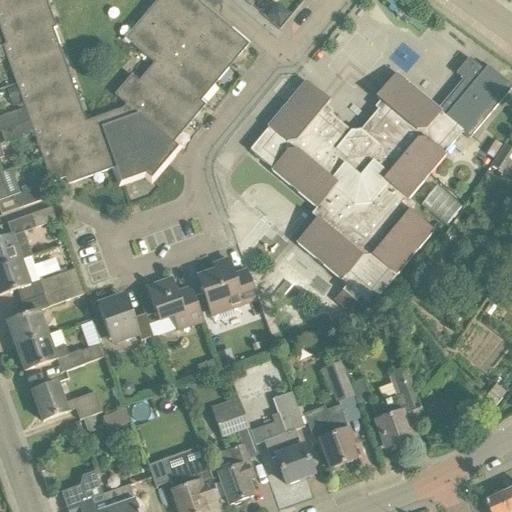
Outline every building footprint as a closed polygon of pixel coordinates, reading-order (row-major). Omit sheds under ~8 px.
[(0,0),(0,29),(6,47),(4,47),(8,57),(25,109),(25,110),(29,122),(34,135),(35,135),(50,179),(52,184),(67,178),(69,185),(85,179),(83,173),(99,167),(101,173),(116,168),(122,183),(145,174),(156,175),(172,155),(165,148),(170,142),(173,145),(184,132),(178,128),(190,115),(195,119),(206,106),(196,97),(201,91),(206,96),(227,71),(222,67),(233,54),(238,58),(249,45),(195,0),(167,0),(157,12),(152,8),(132,32),(137,36),(130,44),(155,64),(139,82),(132,76),(115,96),(126,105),(124,109),(86,122),(81,108),(75,110),(69,93),(75,91),(65,61),(58,63),(52,47),(59,45),(56,36),(52,37),(49,29),(56,27),(54,20),(46,0),(0,0)] [(367,304),(372,307),(434,232),(410,212),(415,206),(409,200),(447,156),(445,155),(462,134),(469,140),(511,89),(511,87),(488,67),(484,71),(469,59),(456,74),(465,82),(440,111),(397,74),(376,99),(383,105),(361,132),(351,133),(324,110),(330,103),(305,82),(267,128),(269,129),(250,152),(272,170),(271,171),(322,214),(296,244),(347,287),(342,292),(343,293),(334,303),(347,314),(354,306),(361,311),(367,304)] [(0,132),(1,132),(29,122),(25,110),(0,118),(0,132)] [(6,145),(34,135),(29,122),(1,132),(6,145)] [(511,150),(505,146),(491,167),(511,180),(511,150)] [(0,201),(9,199),(0,175),(0,174),(0,201)] [(44,186),(52,184),(50,179),(21,189),(22,194),(16,197),(20,209),(49,199),(44,186)] [(52,209),(31,216),(36,229),(57,221),(52,209)] [(0,269),(33,257),(31,252),(24,233),(0,241),(0,269)] [(500,269),(509,256),(511,251),(511,244),(496,234),(481,257),(500,269)] [(0,296),(39,283),(31,259),(33,258),(33,257),(0,269),(0,296)] [(254,290),(247,271),(233,276),(228,260),(226,260),(229,269),(218,273),(217,270),(198,277),(214,320),(258,304),(254,290)] [(75,271),(67,273),(65,269),(60,271),(61,275),(39,283),(44,296),(79,283),(75,271)] [(204,325),(194,294),(180,299),(173,280),(147,289),(159,324),(150,327),(154,339),(177,331),(178,334),(204,325)] [(49,308),(84,296),(79,283),(44,296),(49,308)] [(145,316),(135,320),(128,302),(117,307),(115,301),(98,307),(113,348),(140,338),(141,342),(153,338),(154,339),(150,327),(149,327),(145,316)] [(16,349),(50,336),(41,311),(7,323),(16,349)] [(398,318),(398,319),(403,327),(410,322),(411,322),(405,313),(398,318)] [(25,372),(58,361),(69,356),(65,347),(55,351),(50,336),(16,349),(25,372)] [(90,350),(89,350),(87,351),(81,353),(82,356),(86,365),(106,358),(101,346),(90,350)] [(235,364),(230,349),(218,354),(223,369),(235,364)] [(267,356),(239,366),(242,374),(270,364),(267,356)] [(336,405),(354,398),(350,386),(341,364),(323,371),(336,405)] [(412,440),(407,426),(425,419),(406,369),(391,374),(393,378),(389,379),(392,386),(380,390),(383,400),(395,396),(396,399),(385,403),(385,405),(372,409),(387,450),(412,440)] [(358,408),(369,403),(361,382),(350,386),(354,398),(358,408)] [(182,397),(194,394),(190,383),(179,386),(182,397)] [(75,412),(80,423),(83,422),(93,418),(103,414),(95,394),(67,405),(58,384),(33,393),(43,423),(75,412)] [(305,429),(296,405),(297,404),(292,394),(273,401),(279,416),(272,418),(274,425),(252,433),(256,447),(264,444),(270,461),(277,458),(286,485),(314,476),(303,445),(300,446),(295,432),(305,429)] [(223,441),(250,431),(241,406),(238,399),(227,403),(229,411),(214,416),(223,441)] [(355,446),(349,430),(348,431),(340,408),(327,413),(325,408),(304,415),(314,443),(319,442),(329,470),(357,460),(352,447),(355,446)] [(93,418),(83,422),(88,434),(97,431),(93,418)] [(255,479),(246,454),(243,447),(213,458),(226,494),(230,506),(233,505),(235,506),(241,504),(242,501),(254,497),(248,481),(255,479)] [(173,475),(167,460),(149,466),(152,475),(156,488),(171,483),(168,477),(173,475)] [(206,511),(205,506),(220,501),(206,463),(173,475),(168,477),(171,483),(174,492),(172,492),(173,496),(172,499),(174,506),(177,507),(179,511),(206,511)] [(84,478),(82,488),(86,500),(66,507),(68,511),(108,511),(104,497),(95,473),(94,473),(95,474),(84,478)] [(139,511),(131,487),(104,497),(108,511),(139,511)] [(511,511),(511,490),(484,503),(488,511),(511,511)]
